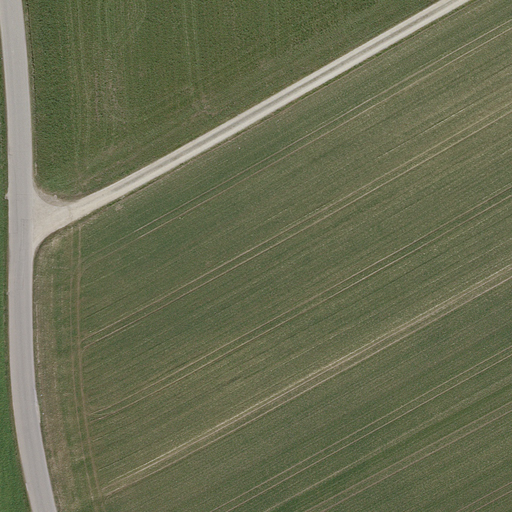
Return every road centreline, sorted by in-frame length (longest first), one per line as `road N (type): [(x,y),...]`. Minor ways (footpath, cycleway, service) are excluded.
road 1 (tertiary): [(44,511),(21,391),(25,235),(9,0)]
road 2 (track): [(25,235),(443,0)]
